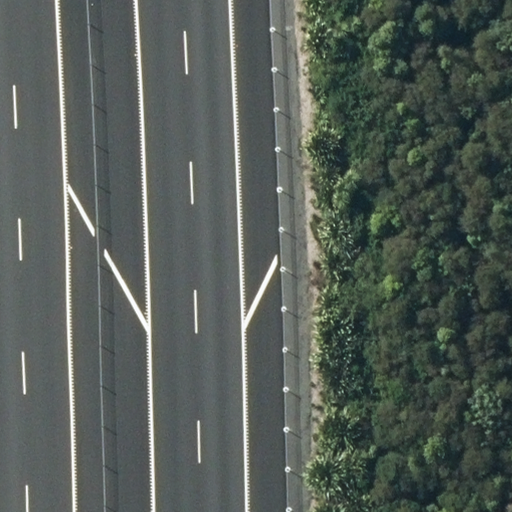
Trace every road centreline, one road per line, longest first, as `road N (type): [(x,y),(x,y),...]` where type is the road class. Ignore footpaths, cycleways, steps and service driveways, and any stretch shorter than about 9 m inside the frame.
road 1 (motorway): [(187,0),(198,511)]
road 2 (motorway): [(16,511),(6,0)]
